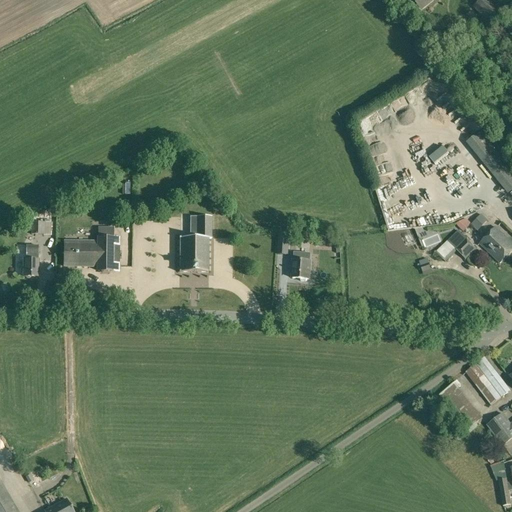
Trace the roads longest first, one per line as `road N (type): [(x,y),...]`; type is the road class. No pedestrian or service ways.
road 1 (tertiary): [(494,330),(0,314)]
road 2 (unclassified): [(246,511),(494,330)]
